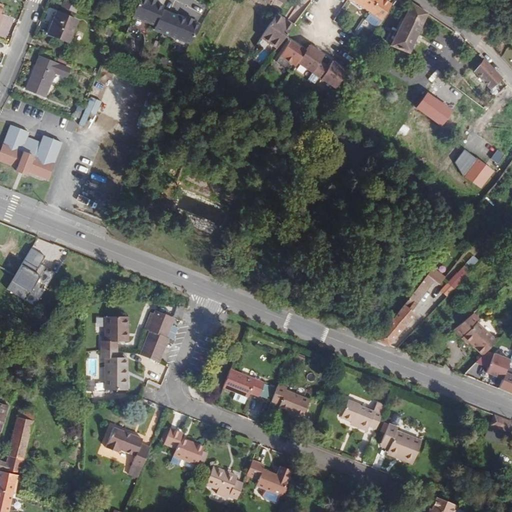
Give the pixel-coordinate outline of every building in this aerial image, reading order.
[(164,5),(146,0),(138,0),(132,20),(158,28),(163,10),(164,5)] [(277,8),(281,0),(268,0),(274,3),(271,7),(276,10),(277,8)] [(390,0),(357,0),(380,15),(390,0)] [(410,51),(430,11),(415,0),(414,0),(393,42),(410,51)] [(278,45),(295,20),(277,8),(276,10),(260,33),(278,45)] [(199,20),(163,10),(158,28),(155,35),(191,46),(199,20)] [(68,44),(77,22),(56,14),(47,36),(68,44)] [(278,45),(260,33),(255,40),(273,52),(278,45)] [(333,85),(345,67),(330,57),(326,63),(317,57),(322,51),(307,41),(303,47),(288,37),(274,58),(289,68),(295,59),(333,85)] [(500,73),(481,54),(472,65),(489,83),(500,73)] [(44,98),(55,73),(66,78),(71,68),(41,56),(26,91),(44,98)] [(252,80),(234,71),(230,77),(248,86),(252,80)] [(47,182),(61,143),(43,136),(41,141),(28,136),(29,133),(10,125),(0,151),(0,163),(15,170),(15,172),(27,177),(28,175),(47,182)] [(30,247),(22,260),(38,270),(46,258),(30,247)] [(38,270),(22,260),(4,289),(24,302),(42,272),(38,270)] [(468,274),(461,268),(439,293),(446,299),(468,274)] [(422,296),(434,280),(427,275),(422,281),(427,284),(419,294),(422,296)] [(491,277),(471,292),(480,303),(499,287),(491,277)] [(422,296),(419,294),(427,284),(422,281),(411,295),(418,301),(422,296)] [(388,347),(414,314),(410,311),(418,301),(411,295),(376,342),(388,347)] [(126,307),(98,308),(99,333),(95,333),(96,342),(96,350),(99,350),(101,381),(126,380),(126,365),(124,365),(123,349),(116,349),(116,332),(124,332),(124,323),(127,323),(126,307)] [(164,338),(172,318),(168,317),(153,310),(152,314),(145,331),(148,332),(164,338)] [(145,331),(152,314),(150,313),(143,330),(145,331)] [(498,343),(478,323),(480,321),(474,314),(454,331),(468,345),(470,343),(483,357),(498,343)] [(164,348),(167,339),(164,338),(148,332),(146,336),(145,340),(164,348)] [(158,364),(164,348),(145,340),(140,351),(138,357),(158,364)] [(426,360),(437,354),(431,346),(418,357),(426,360)] [(510,360),(493,354),(485,375),(503,381),(506,373),(510,360)] [(26,379),(25,359),(13,359),(13,379),(26,379)] [(259,396),(263,384),(230,371),(223,388),(248,398),(250,393),(259,396)] [(511,375),(506,373),(503,381),(499,391),(511,395),(511,375)] [(265,383),(261,395),(267,397),(271,385),(265,383)] [(303,421),(310,402),(287,392),(288,389),(279,386),(272,402),(281,406),(280,408),(294,415),(293,416),(303,421)] [(344,409),(347,401),(342,399),(339,407),(344,409)] [(377,414),(381,405),(377,403),(373,413),(358,407),(359,405),(347,401),(344,409),(340,417),(354,423),(353,426),(366,431),(368,427),(374,430),(380,415),(377,414)] [(0,466),(19,470),(31,418),(15,414),(17,408),(11,407),(9,416),(14,418),(4,457),(0,455),(0,466)] [(510,434),(511,427),(511,422),(493,415),(489,426),(510,434)] [(164,434),(170,419),(165,417),(159,432),(164,434)] [(203,438),(180,429),(182,423),(170,419),(164,434),(176,438),(173,446),(196,455),(197,453),(201,441),(203,438)] [(420,443),(396,433),(398,430),(388,426),(380,446),(388,450),(387,452),(402,459),(401,461),(411,465),(420,443)] [(139,445),(141,440),(114,429),(105,450),(117,454),(119,451),(134,458),(127,476),(136,479),(149,449),(139,445)] [(201,455),(206,443),(201,441),(197,453),(201,455)] [(286,470),(262,461),(263,457),(251,452),(246,466),(257,470),(255,476),(280,486),(286,470)] [(402,459),(387,452),(386,454),(401,461),(402,459)] [(234,472),(236,467),(213,457),(205,475),(228,485),(228,487),(236,490),(242,475),(234,472)] [(0,511),(26,511),(17,509),(18,508),(11,506),(13,499),(19,499),(21,492),(16,490),(20,470),(19,470),(0,466),(0,511)] [(408,493),(412,484),(404,481),(401,489),(408,493)] [(455,511),(458,506),(437,498),(430,511),(455,511)]
